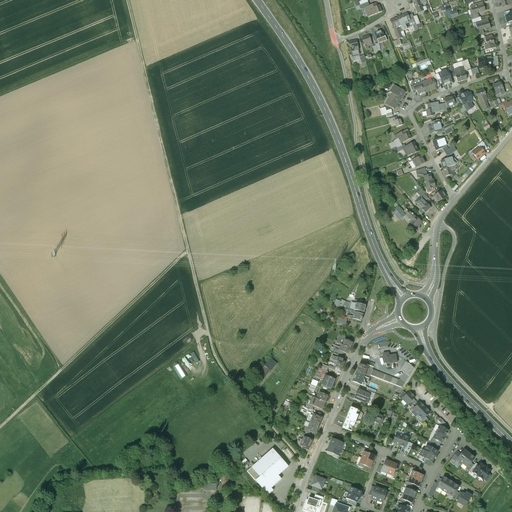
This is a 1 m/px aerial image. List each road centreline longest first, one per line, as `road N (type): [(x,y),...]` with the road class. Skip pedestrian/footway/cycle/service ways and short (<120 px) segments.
road 1 (track): [(307,468),(214,347),(129,0)]
road 2 (secondary): [(378,257),(324,109),(256,0)]
road 3 (track): [(190,249),(0,433)]
road 4 (track): [(140,44),(0,101)]
road 5 (secondary): [(418,326),(437,366),(511,443)]
road 6 (residential): [(325,427),(358,344),(399,318)]
